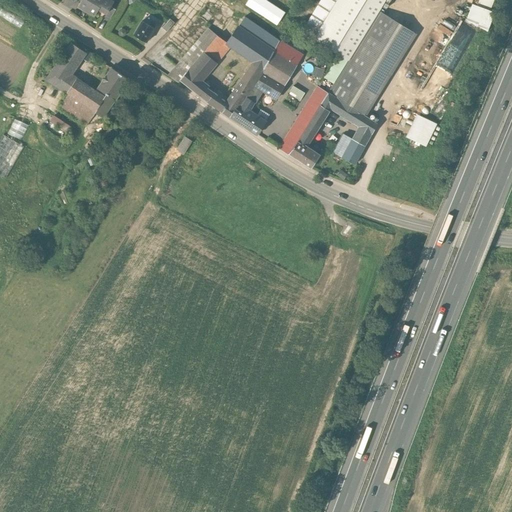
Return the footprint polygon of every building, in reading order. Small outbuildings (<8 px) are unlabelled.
[(77,9),(85,14),(92,0),(78,0),(81,2),(77,9)] [(113,3),(108,0),(92,0),(85,14),(93,18),(98,11),(105,15),(110,7),(113,3)] [(265,0),(254,0),(251,6),(287,27),(293,16),(265,0)] [(337,0),(315,38),(348,58),(382,0),(337,0)] [(495,0),(480,0),(479,7),(491,11),(495,0)] [(110,21),(116,11),(110,7),(105,15),(104,17),(110,21)] [(379,12),(328,95),(366,118),(379,96),(417,35),(398,24),(379,12)] [(245,17),(240,24),(277,48),(281,41),(245,17)] [(171,19),(163,27),(167,31),(175,22),(171,19)] [(142,22),(134,35),(146,42),(154,29),(142,22)] [(209,101),(232,116),(253,83),(259,75),(262,69),(275,51),(277,48),(240,24),(226,45),(230,48),(251,61),(225,101),(214,93),(209,101)] [(178,83),(181,81),(203,54),(217,37),(207,29),(168,75),(178,83)] [(217,37),(203,54),(216,65),(230,48),(226,45),(217,37)] [(303,54),(281,41),(277,48),(275,51),(297,65),(303,54)] [(70,44),(46,80),(69,95),(60,108),(86,125),(94,112),(103,118),(128,82),(111,70),(95,92),(70,75),(85,54),(70,44)] [(275,51),(262,69),(285,84),(297,65),(275,51)] [(201,83),(216,65),(203,54),(181,81),(209,101),(214,93),(201,83)] [(20,60),(13,56),(0,76),(0,84),(3,86),(20,60)] [(282,90),(285,84),(262,69),(259,75),(253,83),(264,90),(276,98),(282,90)] [(264,90),(253,83),(232,116),(257,132),(265,119),(251,110),(264,90)] [(300,101),(305,92),(292,85),(289,91),(296,95),(294,98),(300,101)] [(289,157),(298,143),(320,107),(328,95),(317,88),(278,150),(289,157)] [(359,128),(352,141),(365,148),(377,125),(366,118),(328,95),(320,107),(329,113),(331,110),(359,128)] [(307,149),(329,113),(320,107),(298,143),(307,149)] [(70,128),(53,117),(49,123),(66,134),(70,128)] [(8,134),(22,139),(28,124),(14,118),(8,134)] [(355,167),(365,148),(352,141),(343,136),(337,146),(330,143),(326,151),(355,167)] [(176,151),(183,155),(192,142),(184,137),(176,151)] [(320,157),(307,149),(298,143),(289,157),(311,171),(320,157)] [(0,174),(8,175),(9,165),(0,164),(0,174)]
